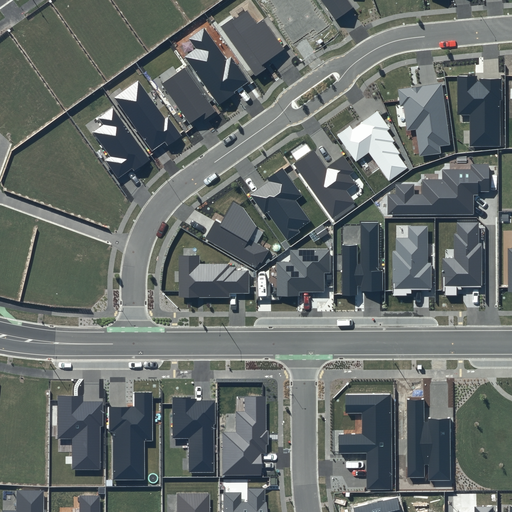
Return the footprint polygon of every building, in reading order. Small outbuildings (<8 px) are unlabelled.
[(309,0),(269,0),(277,10),(274,12),(284,26),(282,27),(293,43),(308,32),(312,38),(328,26),(309,0)] [(320,0),(335,20),(353,7),(347,0),(320,0)] [(246,9),(221,26),(255,76),(266,69),(263,64),(284,49),(263,19),(256,24),(246,9)] [(196,49),(184,57),(218,105),(250,83),(231,57),(227,60),(204,28),(189,39),(196,49)] [(185,67),(162,84),(190,124),(201,116),(205,120),(216,112),(185,67)] [(0,128),(3,133),(27,116),(29,119),(35,114),(33,111),(56,93),(44,77),(35,84),(23,69),(6,82),(10,87),(4,91),(3,89),(0,90),(0,128)] [(501,77),(457,78),(457,115),(470,115),(469,147),(501,147),(501,77)] [(138,81),(114,97),(152,151),(165,142),(168,146),(182,136),(168,117),(165,119),(138,81)] [(441,83),(398,89),(400,106),(403,106),(406,131),(416,129),(419,157),(441,153),(440,146),(450,145),(441,83)] [(64,99),(82,123),(96,113),(78,88),(64,99)] [(149,160),(112,108),(98,118),(103,124),(93,132),(110,157),(105,161),(118,178),(132,169),(133,171),(149,160)] [(350,126),(337,135),(356,162),(369,153),(389,181),(408,168),(398,155),(400,153),(393,143),(395,141),(387,131),(390,129),(377,111),(353,129),(350,126)] [(313,150),(294,164),(332,218),(355,202),(346,191),(356,184),(349,175),(355,171),(343,156),(326,168),(313,150)] [(396,194),(387,194),(388,215),(473,214),(473,193),(489,193),(489,164),(470,164),(470,169),(442,170),(441,180),(422,180),(422,194),(413,194),(414,184),(395,184),(396,194)] [(269,182),(250,195),(265,215),(267,213),(286,240),(311,222),(295,201),(302,196),(282,168),(267,179),(269,182)] [(221,223),(215,220),(205,238),(256,269),(268,250),(249,239),(257,227),(242,207),(233,202),(221,223)] [(357,245),(342,245),(342,295),(357,295),(357,286),(361,286),(361,291),(383,291),(383,271),(378,271),(378,222),(361,222),(361,264),(357,264),(357,245)] [(478,222),(457,222),(457,234),(454,234),(454,258),(442,258),(443,287),(445,287),(445,295),(456,295),(456,287),(482,287),(482,243),(478,243),(478,222)] [(396,251),(392,251),(393,296),(411,296),(411,289),(431,290),(431,262),(428,262),(428,226),(408,226),(408,239),(396,238),(396,251)] [(290,262),(276,262),(277,296),(299,296),(299,292),(325,292),(324,273),(330,273),(330,250),(290,250),(290,262)] [(199,255),(178,255),(179,297),(230,297),(230,293),(249,293),(249,270),(236,271),(236,267),(229,267),(229,264),(199,264),(199,255)] [(134,407),(108,407),(109,432),(113,432),(113,480),(145,480),(144,441),(153,441),(153,392),(134,393),(134,407)] [(391,394),(345,394),(346,413),(362,413),(363,433),(339,434),(339,454),(366,453),(367,489),(393,489),(391,394)] [(83,396),(57,396),(57,439),(72,439),(72,469),(101,470),(100,426),(103,426),(103,401),(83,402),(83,396)] [(266,397),(245,396),(244,411),(235,411),(236,432),(222,432),(222,475),(262,475),(262,453),(267,453),(266,397)] [(194,397),(172,397),(172,438),(188,438),(188,473),(215,472),(215,401),(194,401),(194,397)] [(424,398),(408,398),(408,478),(428,477),(428,481),(450,481),(450,418),(424,418),(424,398)] [(241,493),(224,493),(223,511),(266,511),(266,488),(247,488),(248,502),(241,502),(241,493)] [(44,511),(44,491),(17,490),(16,511),(2,511),(1,511),(44,511)] [(209,511),(209,493),(177,494),(177,511),(209,511)] [(99,511),(99,496),(80,496),(79,511),(99,511)] [(400,511),(397,497),(353,508),(354,511),(400,511)]
